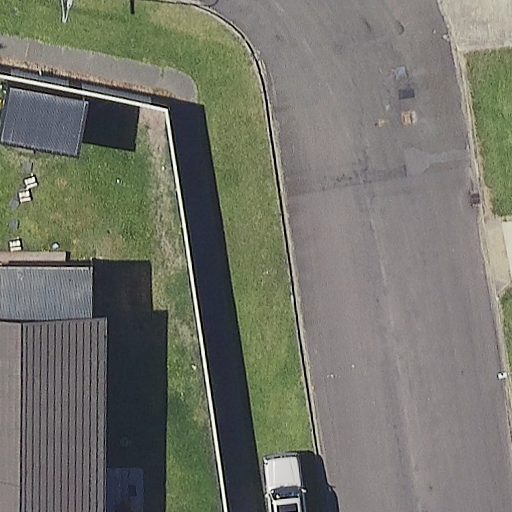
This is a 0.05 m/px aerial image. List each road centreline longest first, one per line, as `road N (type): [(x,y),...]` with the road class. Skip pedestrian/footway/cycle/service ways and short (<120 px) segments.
road 1 (residential): [(340,0),(380,118),(437,511)]
road 2 (unknown): [(380,118),(511,142)]
